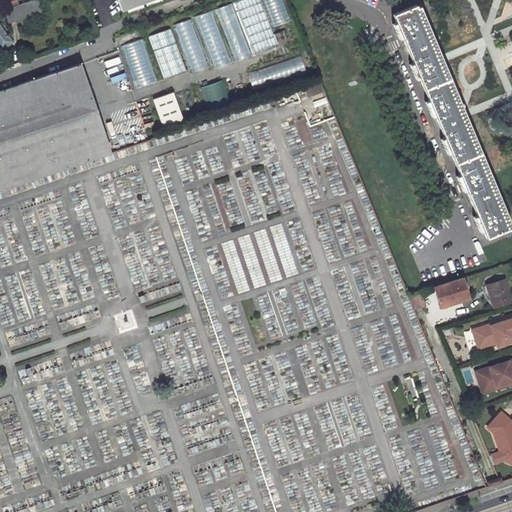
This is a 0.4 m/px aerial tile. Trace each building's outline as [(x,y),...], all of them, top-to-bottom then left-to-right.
[(119,0),(123,11),(153,0),(119,0)] [(273,27),(292,21),(284,0),(239,0),(215,8),(233,61),(279,46),(273,27)] [(28,18),(40,15),(36,1),(5,10),(8,22),(28,17),(28,18)] [(505,217),(418,4),(394,13),(398,23),(395,25),(400,39),(404,38),(415,65),(412,66),(418,82),(422,81),(432,105),(429,106),(434,120),(437,119),(448,143),(444,144),(450,158),(454,157),(463,180),(460,182),(465,194),(468,193),(478,217),(474,218),(480,233),(484,231),(487,238),(511,228),(511,226),(508,216),(505,217)] [(211,69),(230,64),(216,11),(197,16),(211,69)] [(174,25),(193,72),(209,66),(191,19),(174,25)] [(0,48),(2,48),(10,43),(0,26),(0,48)] [(164,79),(186,72),(172,28),(150,35),(164,79)] [(136,88),(157,82),(143,39),(122,46),(136,88)] [(252,88),(308,75),(304,58),(248,71),(252,88)] [(0,190),(108,154),(78,64),(0,90),(0,190)] [(205,108),(229,103),(225,82),(201,86),(205,108)] [(304,89),(307,99),(324,94),(320,83),(304,89)] [(156,97),(160,126),(184,122),(179,93),(156,97)] [(441,306),(469,297),(463,278),(436,287),(441,306)] [(511,302),(511,300),(505,279),(487,285),(495,308),(511,302)] [(428,304),(423,293),(414,296),(419,308),(428,304)] [(491,323),(473,329),(477,342),(485,339),(487,340),(488,345),(497,342),(498,345),(511,341),(511,338),(511,334),(511,333),(511,318),(491,325),(491,323)] [(485,339),(477,342),(479,348),(488,345),(487,340),(485,339)] [(511,367),(511,368),(509,360),(475,372),(481,388),(495,383),(497,388),(511,383),(511,367)] [(481,388),(483,393),(497,388),(495,383),(481,388)] [(511,425),(511,421),(501,413),(488,428),(494,433),(501,454),(504,461),(511,465),(511,464),(511,425)]
